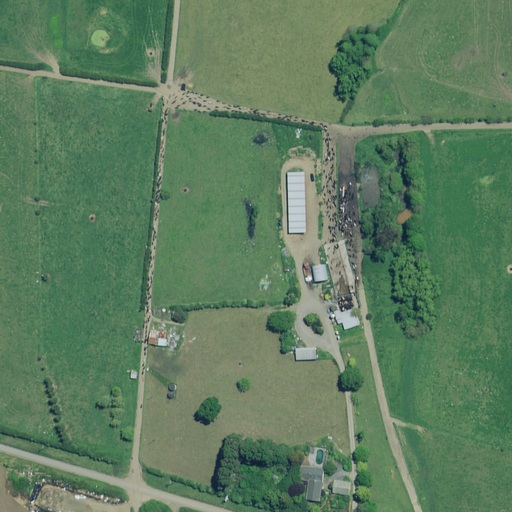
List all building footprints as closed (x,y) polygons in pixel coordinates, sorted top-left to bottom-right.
[(325,246),(341,311),(335,312),(338,324),(344,322),(345,329),(361,325),(357,310),(361,309),(345,241),(325,246)] [(327,280),(325,265),(312,267),(315,282),(327,280)] [(169,333),(150,330),(149,343),(175,347),(178,330),(170,329),(169,333)] [(317,359),(316,350),(296,350),(297,360),(317,359)] [(324,469),(301,467),(299,480),(308,481),(306,500),(320,501),(324,469)] [(350,483),(334,481),(333,493),(349,495),(350,483)]
